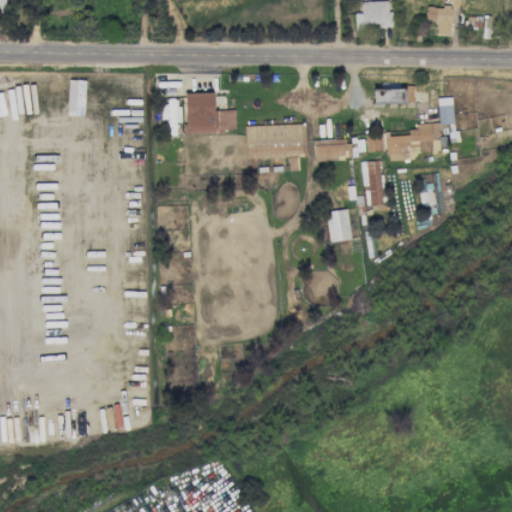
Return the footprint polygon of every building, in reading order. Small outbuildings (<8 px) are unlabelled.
[(386,0),(360,1),(360,12),(353,12),(353,26),(378,25),(378,27),(391,27),(391,10),(386,10),(386,0)] [(458,0),(449,0),(449,7),(458,8),(458,0)] [(435,34),(450,34),(450,6),(424,6),(424,19),(435,19),(435,34)] [(371,103),(413,102),(413,87),(371,88),(371,103)] [(233,109),(211,110),(211,92),(183,93),(183,134),(222,133),(222,129),(234,129),(233,109)] [(436,98),(437,125),(447,125),(448,142),(454,142),(451,97),(436,98)] [(160,101),(160,119),(166,119),(167,135),(174,135),(174,121),(178,121),(177,101),(160,101)] [(243,125),(245,158),(286,157),(287,170),(297,170),(296,155),(304,155),(303,123),(243,125)] [(385,161),(416,158),(415,153),(437,151),(437,146),(444,145),(444,136),(438,136),(437,123),(406,126),(406,133),(383,135),(385,161)] [(366,151),(381,150),(380,133),(365,133),(366,151)] [(312,160),(350,159),(350,139),(312,140),(312,160)] [(379,161),(361,161),(362,203),(380,203),(379,161)] [(348,239),(346,209),(324,211),(327,241),(348,239)]
